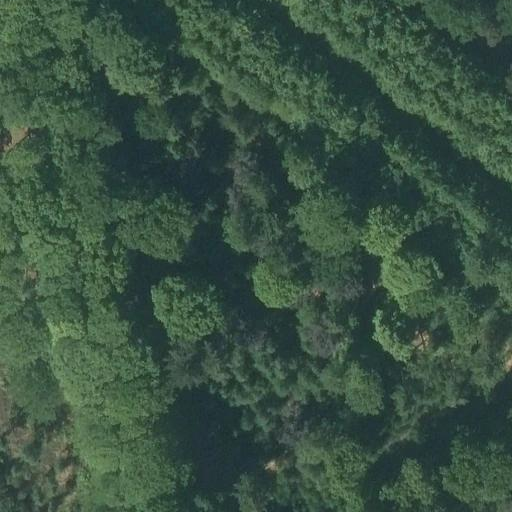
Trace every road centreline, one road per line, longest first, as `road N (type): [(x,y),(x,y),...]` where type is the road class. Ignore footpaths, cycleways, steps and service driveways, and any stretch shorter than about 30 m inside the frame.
road 1 (track): [(511,185),(271,0)]
road 2 (track): [(359,511),(511,405)]
